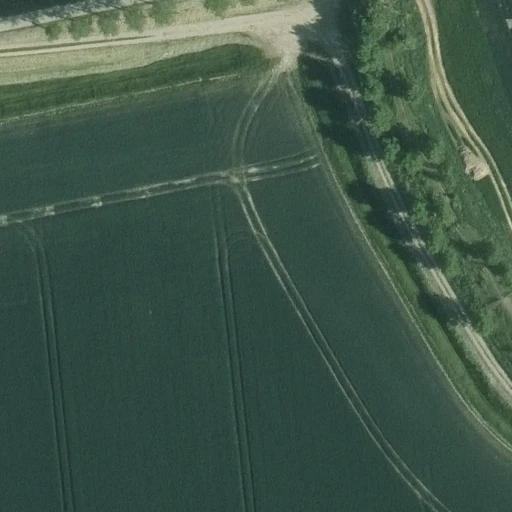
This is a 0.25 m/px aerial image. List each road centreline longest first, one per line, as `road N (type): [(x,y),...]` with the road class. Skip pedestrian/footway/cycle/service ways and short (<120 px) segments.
road 1 (track): [(511,389),(457,310),(394,191),(325,17)]
road 2 (track): [(325,17),(0,51)]
road 3 (unclassified): [(0,25),(118,0)]
